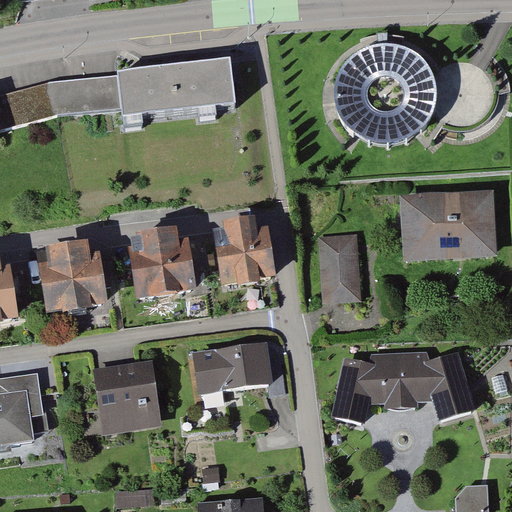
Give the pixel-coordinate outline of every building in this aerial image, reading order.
[(428,129),(434,121),(443,128),(455,133),(467,133),(484,126),(492,117),(497,106),(498,94),(495,82),(484,68),(473,62),(460,61),(453,62),(441,67),(433,68),(427,60),(420,53),(413,48),(404,44),(395,42),(385,41),(376,42),(361,47),(346,58),(340,66),(336,74),(332,92),(332,103),(335,114),(345,130),(351,137),(359,142),(377,149),(396,149),(405,146),(414,142),(428,129)] [(230,58),(48,81),(53,119),(121,110),(123,127),(236,113),(230,58)] [(48,81),(0,95),(0,132),(53,119),(48,81)] [(495,199),(394,202),(396,272),(497,269),(495,199)] [(260,229),(205,239),(216,307),(271,298),(260,229)] [(367,234),(315,236),(318,307),(370,305),(367,234)] [(179,242),(122,250),(131,314),(188,306),(179,242)] [(94,250),(29,261),(39,323),(104,312),(94,250)] [(6,265),(0,265),(0,331),(16,329),(6,265)] [(268,343),(193,354),(199,396),(274,385),(268,343)] [(464,356),(343,362),(327,426),(361,433),(369,418),(431,405),(438,428),(482,423),(464,356)] [(103,436),(162,427),(153,361),(94,370),(103,436)] [(12,445),(35,442),(31,418),(44,416),(38,374),(0,378),(0,453),(13,452),(12,445)] [(202,470),(204,484),(221,483),(219,468),(202,470)] [(464,492),(452,505),(452,511),(486,511),(487,491),(464,492)]
